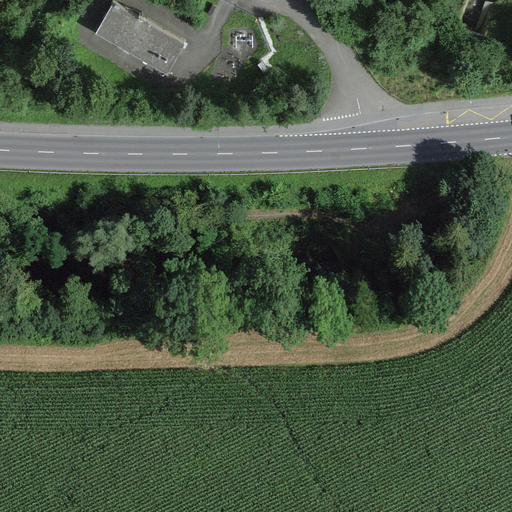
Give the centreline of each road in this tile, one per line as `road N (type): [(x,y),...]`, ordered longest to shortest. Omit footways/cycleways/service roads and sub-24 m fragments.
road 1 (primary): [(365,147),(0,149)]
road 2 (residential): [(365,147),(338,49),(286,0)]
road 3 (primary): [(511,136),(365,147)]
